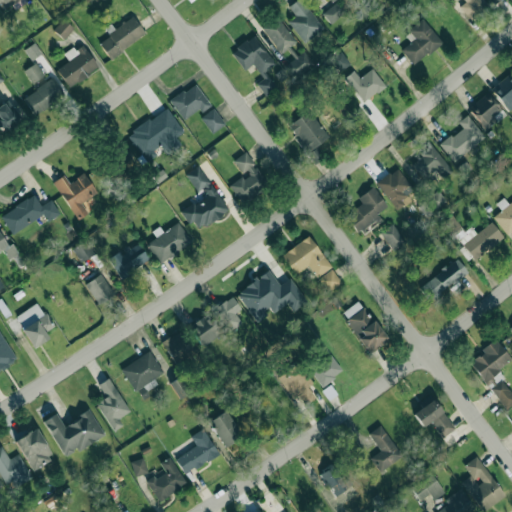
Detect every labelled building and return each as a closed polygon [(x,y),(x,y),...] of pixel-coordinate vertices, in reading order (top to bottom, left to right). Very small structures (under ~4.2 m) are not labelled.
[(18,0),(0,0),(0,4),(4,10),(18,0)] [(295,0),(288,6),(294,15),(287,21),(304,43),(323,28),(301,0),(295,0)] [(488,6),(483,0),(464,0),(465,1),(459,6),(470,20),(488,6)] [(331,24),(345,11),(337,1),(322,13),(331,24)] [(262,26),(279,53),(295,43),(278,15),(262,26)] [(97,41),(109,59),(145,34),(132,16),(97,41)] [(407,30),(414,38),(400,49),(413,65),(441,41),(422,18),(407,30)] [(243,70),(252,64),(263,78),(255,83),(264,94),(275,86),(264,71),(275,62),(253,34),(230,52),(243,70)] [(31,60),(41,53),(33,42),(24,49),(31,60)] [(67,86),(97,69),(82,43),(64,53),(68,61),(57,68),(67,86)] [(314,62),(303,50),(297,56),(289,47),(282,53),(301,73),(314,62)] [(350,64),(340,51),(330,59),(339,71),(350,64)] [(32,82),(43,75),(35,62),(24,70),(32,82)] [(359,77),(353,70),(343,78),(362,102),(385,85),(371,68),(359,77)] [(511,106),(511,77),(508,73),(490,89),(508,110),(511,106)] [(22,98),(34,115),(64,94),(52,77),(22,98)] [(169,101),(183,119),(197,108),(201,112),(210,104),(193,82),(169,101)] [(497,121),(493,115),(500,110),(488,92),(467,107),(484,130),(497,121)] [(0,128),(3,132),(21,118),(7,101),(0,106),(0,128)] [(183,131),(166,107),(126,135),(145,160),(162,148),(166,153),(180,143),(175,136),(183,131)] [(224,123),(212,108),(200,117),(211,133),(224,123)] [(287,126),(314,161),(323,154),(316,145),(328,136),(307,109),(287,126)] [(457,121),(462,127),(439,144),(453,162),(485,138),(467,114),(457,121)] [(119,169),(133,161),(122,144),(109,153),(119,169)] [(434,168),(441,177),(451,170),(430,144),(418,153),(421,156),(411,164),(422,177),(434,168)] [(232,160),(243,175),(229,185),(240,201),(267,183),(245,151),(232,160)] [(202,197),(180,212),(188,224),(193,221),(198,229),(227,210),(197,165),(186,173),(202,197)] [(411,186),(396,167),(376,183),(397,210),(410,200),(404,191),(411,186)] [(76,220),(87,213),(81,202),(96,193),(84,173),(68,182),(63,174),(52,181),(76,220)] [(362,235),(382,220),(377,213),(387,205),(372,186),(357,197),(361,202),(345,215),(362,235)] [(43,214),(47,221),(59,214),(50,199),(40,205),(33,194),(0,214),(11,233),(43,214)] [(495,203),(501,210),(492,217),(507,235),(511,230),(511,200),(508,204),(502,197),(495,203)] [(492,222),(475,233),(471,226),(463,231),(452,214),(439,222),(455,247),(462,242),(472,259),(503,239),(492,222)] [(151,231),(156,237),(146,244),(159,263),(191,241),(177,221),(162,232),(158,226),(151,231)] [(379,232),(392,250),(404,240),(392,223),(379,232)] [(0,250),(3,249),(8,259),(18,254),(12,243),(7,245),(0,233),(0,250)] [(307,265),(316,277),(331,266),(308,235),(280,256),(295,275),(307,265)] [(74,245),(79,260),(93,255),(87,241),(74,245)] [(109,258),(120,278),(149,262),(138,242),(123,250),(109,258)] [(418,288),(429,302),(467,271),(456,258),(418,288)] [(341,282),(331,268),(317,278),(327,292),(341,282)] [(306,302),(289,277),(278,285),(268,270),(235,292),(256,322),(268,313),(269,314),(286,303),(292,312),(306,302)] [(113,295),(102,273),(85,282),(96,304),(113,295)] [(241,321),(234,313),(240,308),(230,295),(210,311),(226,333),(241,321)] [(369,353),(387,340),(358,300),(340,313),(369,353)] [(14,316),(33,347),(48,338),(44,331),(52,326),(37,302),(14,316)] [(220,333),(205,313),(187,327),(202,347),(220,333)] [(161,343),(176,363),(193,350),(178,330),(161,343)] [(0,369),(16,360),(0,332),(0,369)] [(488,388),(504,377),(498,368),(510,359),(495,338),(481,348),(483,352),(470,362),(488,388)] [(143,385),(146,391),(157,383),(154,378),(163,372),(148,350),(120,369),(135,391),(143,385)] [(309,368),(319,385),(342,373),(331,355),(309,368)] [(307,385),(310,383),(298,363),(277,375),(290,398),(298,393),(304,403),(314,397),(307,385)] [(169,382),(180,398),(189,392),(179,376),(169,382)] [(117,418),(129,411),(108,377),(97,384),(105,397),(95,403),(113,431),(122,425),(117,418)] [(504,409),(511,403),(511,395),(502,380),(490,388),(504,409)] [(417,402),(420,407),(412,413),(421,427),(430,421),(441,438),(453,430),(430,394),(417,402)] [(42,420),(64,457),(103,434),(88,410),(62,425),(55,413),(42,420)] [(240,435),(225,410),(207,421),(223,446),(240,435)] [(401,455),(379,425),(367,433),(379,450),(369,458),(379,472),(401,455)] [(31,469),(53,457),(36,427),(14,439),(31,469)] [(195,445),(174,458),(184,474),(218,453),(203,429),(190,437),(195,445)] [(18,453),(8,458),(1,446),(0,446),(0,476),(7,489),(31,476),(18,453)] [(146,480),(155,499),(184,486),(170,456),(159,462),(164,472),(146,480)] [(482,511),(504,494),(474,456),(463,465),(470,474),(460,482),(482,511)] [(134,476),(147,472),(142,457),(129,461),(134,476)] [(334,496),(352,485),(337,462),(319,474),(334,496)] [(429,493),(433,499),(444,492),(431,474),(411,488),(419,500),(429,493)] [(471,511),(475,510),(460,488),(444,499),(447,504),(434,511),(471,511)]
